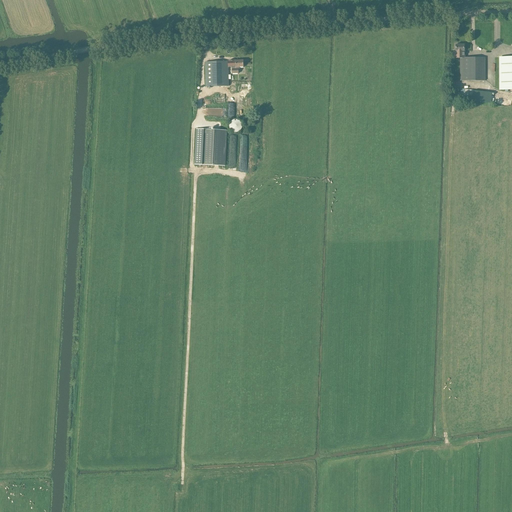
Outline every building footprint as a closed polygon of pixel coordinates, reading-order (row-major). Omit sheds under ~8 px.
[(465,51),(464,51),(464,45),(455,45),(455,51),(453,51),(453,57),(460,57),(460,81),(485,81),(485,57),(465,57),(465,51)] [(511,57),(500,57),(500,89),(511,89),(511,57)] [(240,69),(240,67),(244,67),(243,60),(235,61),(228,61),(205,62),(206,87),(229,86),(228,67),(231,67),(232,74),(238,74),(238,69),(240,69)] [(459,99),(492,102),(493,92),(461,88),(459,99)] [(226,102),(226,94),(219,94),(219,98),(215,98),(215,103),(226,102)] [(506,106),(509,98),(500,96),(498,104),(506,106)] [(229,124),(229,127),(230,129),(231,131),(233,132),(235,132),(237,132),(239,131),(241,129),(242,127),(242,125),(241,123),(240,121),(238,120),(236,119),(234,120),(232,121),(230,122),(229,124)] [(203,129),(201,165),(224,166),(226,130),(203,129)]
